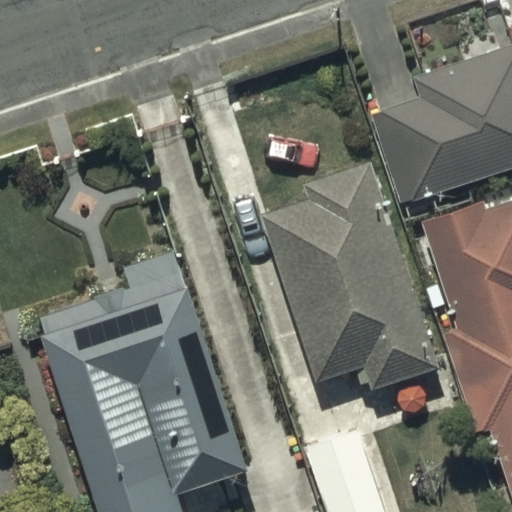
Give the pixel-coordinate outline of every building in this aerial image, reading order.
[(412,103),(373,115),(398,203),(511,171),(511,45),(404,76),(412,103)] [(306,205),(255,222),(309,387),(363,370),(372,399),(434,379),(362,159),(297,181),(306,205)] [(477,197),(414,218),(450,325),(436,330),(469,431),(484,426),(511,511),(511,197),(481,208),(477,197)] [(100,323),(27,347),(81,511),(174,511),(170,498),(246,473),(175,258),(88,286),(100,323)] [(381,511),(353,427),(298,447),(321,511),(381,511)]
